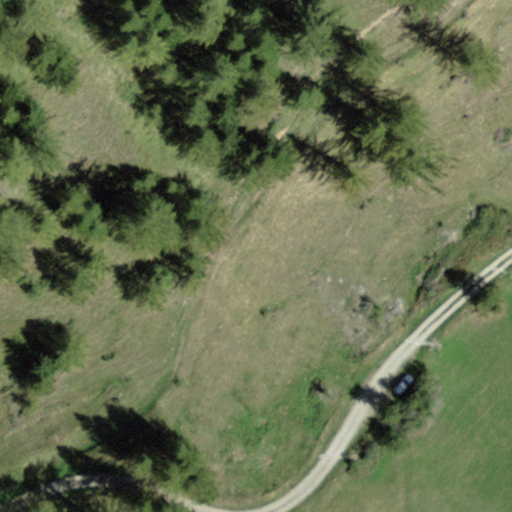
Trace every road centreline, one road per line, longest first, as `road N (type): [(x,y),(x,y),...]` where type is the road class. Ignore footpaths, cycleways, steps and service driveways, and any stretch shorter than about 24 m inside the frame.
road 1 (track): [(270,511),(317,473),(420,334),(511,256)]
road 2 (track): [(0,511),(66,483),(95,480),(202,511)]
